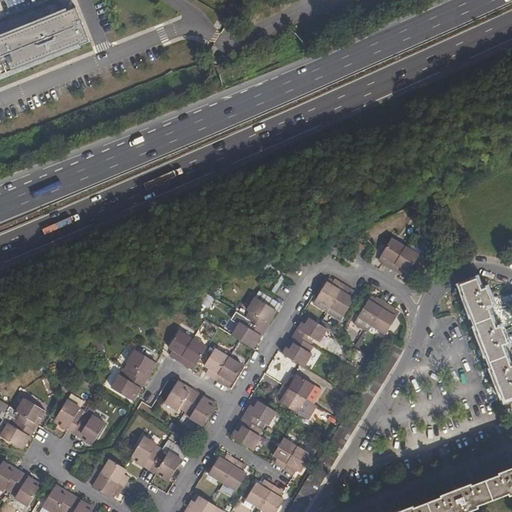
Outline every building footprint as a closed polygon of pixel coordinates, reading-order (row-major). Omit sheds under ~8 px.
[(0,79),(30,68),(29,64),(80,44),(81,45),(90,42),(76,8),(7,34),(0,36),(0,79)] [(28,25),(43,19),(39,10),(24,16),(28,25)] [(405,247),(391,238),(381,255),(385,257),(382,263),(392,269),(402,275),(405,270),(409,272),(419,255),(405,247)] [(482,289),(478,278),(461,284),(485,349),(505,401),(511,398),(511,365),(511,366),(504,345),(509,343),(502,325),(497,327),(489,307),(494,304),(487,287),(482,289)] [(330,285),(326,282),(316,300),(330,308),(343,316),(354,299),(350,297),(353,291),(344,286),(333,280),(330,285)] [(271,306),(274,300),(258,291),(254,297),(271,306)] [(373,302),(368,300),(365,306),(358,318),(372,326),(386,334),(393,322),(396,317),(392,315),(395,309),(386,303),(376,297),(373,302)] [(246,327),(239,324),(231,337),(238,341),(249,348),(253,341),(256,343),(264,331),(261,328),(268,316),(272,318),(276,312),(255,298),(247,312),(249,313),(246,319),(249,322),(246,327)] [(297,363),(303,367),(311,354),(309,352),(312,347),(309,345),(312,339),(319,342),(327,329),(319,325),(309,319),(305,325),(302,323),(294,335),(297,338),(290,350),(286,347),(282,354),(297,363)] [(168,349),(172,352),(169,357),(178,363),(188,369),(191,363),(195,366),(197,363),(206,349),(192,341),(178,332),(168,349)] [(102,350),(97,336),(89,340),(95,353),(102,350)] [(393,342),(287,511),(302,511),(403,349),(400,347),(393,342)] [(228,359),(214,351),(204,368),(208,370),(205,375),(214,381),(224,387),(227,382),(231,384),(242,367),(228,359)] [(126,365),(128,366),(124,372),(128,375),(125,381),(118,377),(110,390),(128,401),(132,394),(135,396),(143,384),(140,382),(148,369),(151,371),(155,365),(134,352),(126,365)] [(289,376),(283,386),(277,396),(282,399),(280,403),(297,413),(305,399),(314,385),(297,375),(295,379),(289,376)] [(185,413),(187,409),(193,413),(189,419),(202,427),(213,409),(207,405),(208,402),(196,394),(194,398),(181,391),(183,387),(177,383),(164,404),(177,412),(179,409),(185,413)] [(297,413),(307,419),(316,406),(305,399),(297,413)] [(0,411),(5,414),(9,405),(0,401),(0,411)] [(17,416),(14,422),(17,424),(29,431),(36,418),(40,420),(44,414),(23,401),(15,414),(17,416)] [(250,406),(243,419),(246,421),(239,433),(235,431),(231,438),(252,450),(260,437),(258,435),(261,430),(258,428),(262,422),(268,425),(275,412),(269,409),(258,402),(254,408),(250,406)] [(79,410),(66,403),(55,420),(61,424),(58,428),(72,436),(74,432),(86,439),(83,443),(90,447),(103,425),(91,418),(89,420),(83,417),(81,420),(75,417),(79,410)] [(29,431),(17,424),(13,430),(6,443),(17,450),(21,443),(25,445),(32,433),(29,431)] [(7,426),(0,437),(0,439),(6,443),(13,430),(7,426)] [(156,446),(143,439),(132,456),(138,460),(136,464),(149,471),(151,468),(163,475),(161,479),(168,483),(181,461),(168,454),(166,456),(160,453),(158,456),(152,453),(156,446)] [(283,439),(281,442),(273,456),(277,458),(274,464),(284,469),(293,475),(297,470),(301,472),(311,455),(297,447),(283,439)] [(208,475),(222,483),(236,492),(245,477),(246,475),(242,472),(245,467),(236,461),(225,455),(222,461),(218,458),(208,475)] [(123,470),(108,461),(91,489),(108,499),(111,495),(116,498),(127,478),(123,476),(125,472),(123,470)] [(6,472),(8,468),(1,464),(0,465),(0,492),(1,493),(3,490),(9,494),(11,491),(17,494),(13,500),(26,508),(37,490),(31,487),(33,483),(20,476),(18,479),(6,472)] [(468,511),(480,508),(479,505),(510,494),(511,496),(511,495),(511,467),(499,473),(499,474),(473,484),(473,483),(441,495),(442,497),(415,507),(414,505),(395,511),(468,511)] [(256,483),(245,500),(260,509),(265,511),(275,511),(283,500),(279,498),(282,493),(273,487),(263,481),(260,486),(256,483)] [(48,497),(41,508),(47,511),(88,511),(84,510),(86,506),(73,498),(71,502),(59,495),(61,491),(54,487),(48,497)] [(192,502),(185,511),(214,511),(217,508),(209,504),(199,498),(195,504),(192,502)]
